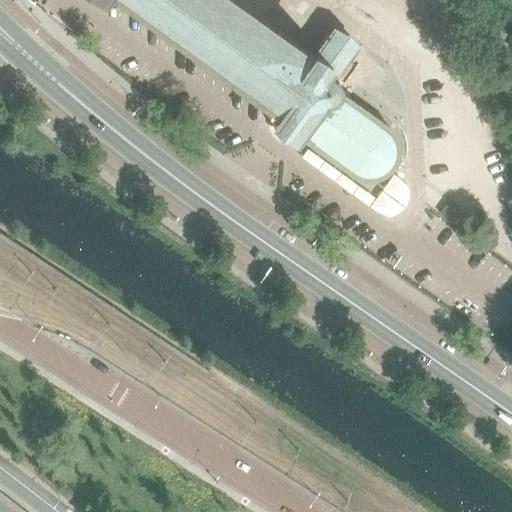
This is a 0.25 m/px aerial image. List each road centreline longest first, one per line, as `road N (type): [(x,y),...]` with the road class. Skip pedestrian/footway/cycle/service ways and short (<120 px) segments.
road 1 (secondary): [(12,40),(167,172),(511,413)]
road 2 (residential): [(306,511),(0,316)]
